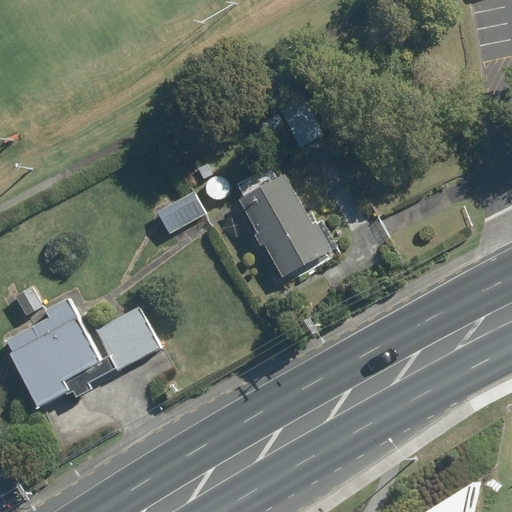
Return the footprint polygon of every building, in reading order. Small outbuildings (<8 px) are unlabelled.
[(279,113),(299,149),(323,136),(303,99),(279,113)] [(277,114),(258,126),(265,138),(284,126),(277,114)] [(197,171),(203,180),(212,175),(206,166),(197,171)] [(282,180),(239,205),(256,236),(253,237),(259,246),(260,245),(281,281),(330,252),(313,224),(310,226),(282,180)] [(352,231),(367,223),(348,184),(313,201),(322,218),(329,233),(348,224),(352,231)] [(193,193),(156,215),(169,237),(206,215),(193,193)] [(15,298),(25,317),(42,308),(31,289),(15,298)] [(4,344),(10,355),(6,357),(34,408),(62,393),(65,397),(71,394),(74,399),(89,391),(86,386),(115,370),(116,373),(159,350),(138,309),(94,333),(108,359),(99,364),(66,302),(45,314),(49,320),(4,344)] [(469,511),(473,494),(442,511),(469,511)]
